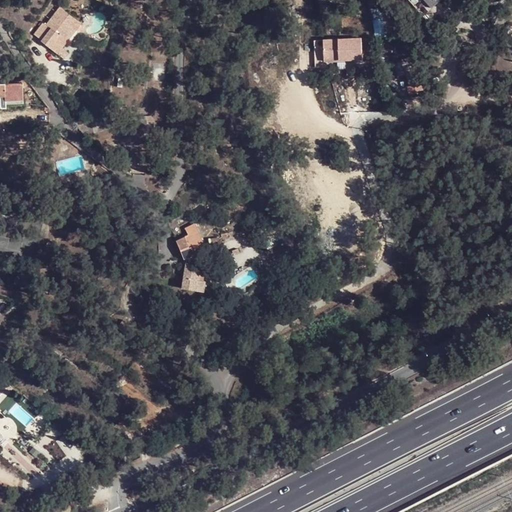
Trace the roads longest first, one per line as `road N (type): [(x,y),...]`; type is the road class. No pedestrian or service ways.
road 1 (residential): [(223,390),(129,305),(130,289),(165,251),(159,214),(178,174),(178,55),(188,0)]
road 2 (residential): [(123,511),(511,316)]
road 3 (residential): [(223,390),(258,345),(386,267),(393,238),(360,126),(368,118),(429,113)]
road 4 (motorway): [(511,382),(258,511)]
road 5 (motorway): [(341,511),(511,425)]
road 6 (residential): [(123,511),(122,479),(212,434),(223,390)]
